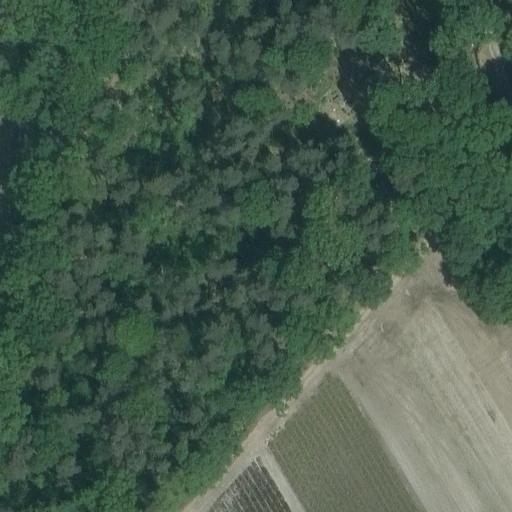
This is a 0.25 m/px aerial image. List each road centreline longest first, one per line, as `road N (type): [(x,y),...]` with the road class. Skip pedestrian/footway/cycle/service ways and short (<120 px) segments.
road 1 (track): [(468,195),(185,511)]
road 2 (unclassified): [(0,374),(99,0)]
